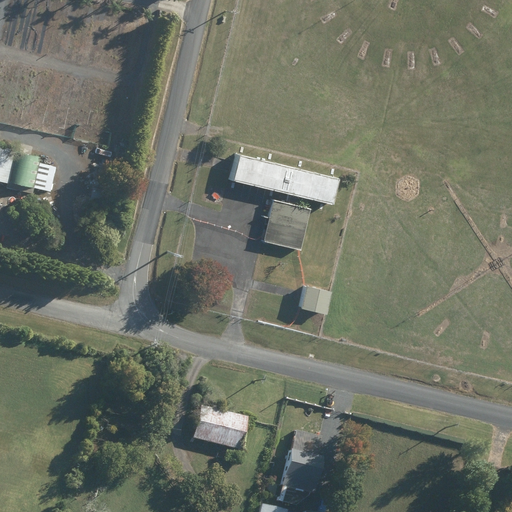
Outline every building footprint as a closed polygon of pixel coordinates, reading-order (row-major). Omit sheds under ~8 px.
[(110,132),(74,123),(70,138),(107,147),(110,132)] [(3,181),(29,187),(36,158),(10,151),(10,150),(0,147),(0,181),(2,183),(3,181)] [(223,179),(323,203),(330,177),(229,153),(223,179)] [(36,160),(30,188),(46,191),(52,164),(36,160)] [(223,197),(203,193),(201,202),(222,206),(223,197)] [(257,240),(294,249),(304,208),(267,199),(257,240)] [(293,307),(320,313),(326,291),(299,284),(293,307)] [(187,439),(235,450),(242,417),(194,406),(187,439)] [(274,502),(292,506),(303,497),(303,494),(307,494),(319,437),(290,431),(287,450),(284,450),(274,502)]
